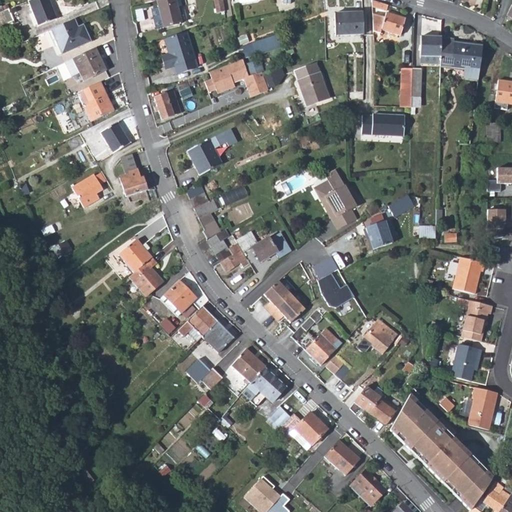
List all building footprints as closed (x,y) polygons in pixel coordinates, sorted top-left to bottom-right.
[(56,19),(48,0),(31,0),(27,2),(37,27),(56,19)] [(181,23),(175,0),(161,0),(157,1),(163,27),(181,23)] [(222,0),(213,0),(217,13),(225,11),(222,0)] [(385,11),(388,4),(385,3),(377,0),(371,0),(371,5),(377,7),(376,9),(384,11),(385,11)] [(337,35),(362,33),(363,33),(361,11),(335,13),(337,35)] [(383,16),(372,12),(372,19),(372,31),(378,33),(379,30),(399,35),(404,19),(384,13),(383,16)] [(79,34),(73,22),(50,33),(61,58),(90,43),(84,32),(79,34)] [(253,42),(256,55),(283,46),(278,33),(253,42)] [(195,68),(184,34),(164,40),(169,59),(161,61),(163,69),(171,67),(174,75),(195,68)] [(237,38),(240,46),(253,42),(254,41),(251,34),(237,38)] [(453,38),(440,36),(440,38),(439,56),(439,64),(462,68),(478,71),(482,47),(453,42),(453,38)] [(420,56),(439,56),(440,38),(420,37),(419,56),(420,56)] [(105,71),(94,49),(72,60),(79,75),(83,82),(105,71)] [(420,63),(439,64),(439,56),(420,56),(420,63)] [(230,64),(208,72),(211,79),(204,82),(208,92),(215,90),(216,94),(234,88),(233,83),(243,80),(250,100),(258,96),(269,91),(265,83),(261,74),(248,78),(242,59),(230,64)] [(72,60),(56,67),(64,82),(79,75),(72,60)] [(294,68),(295,72),(296,82),(300,102),(327,97),(322,72),(321,63),(294,68)] [(275,71),(278,78),(280,83),(285,76),(282,68),(275,71)] [(421,68),(412,68),(412,71),(411,97),(418,97),(420,97),(421,68)] [(461,78),(476,80),(478,71),(462,68),(461,78)] [(400,70),(399,108),(410,108),(411,97),(412,71),(400,70)] [(280,83),(278,78),(275,71),(266,75),(269,82),(271,87),(280,83)] [(114,75),(102,79),(105,87),(117,82),(114,75)] [(194,84),(192,79),(177,85),(179,93),(190,89),(190,88),(195,86),(194,84)] [(506,104),(511,104),(511,82),(497,80),(493,109),(506,110),(506,104)] [(113,111),(99,83),(76,94),(90,123),(113,111)] [(172,94),(154,101),(161,120),(172,116),(170,111),(178,108),(172,94)] [(415,108),(418,109),(418,97),(411,97),(410,108),(415,108)] [(362,115),(361,134),(403,136),(404,116),(373,114),(372,116),(362,115)] [(100,133),(113,154),(121,149),(130,144),(117,123),(100,133)] [(487,123),(485,141),(499,143),(500,136),(496,135),(497,123),(487,123)] [(209,141),(187,153),(199,177),(221,166),(209,141)] [(120,164),(123,172),(134,165),(131,157),(127,160),(120,164)] [(128,175),(118,179),(125,198),(147,190),(142,179),(139,180),(134,165),(123,172),(124,174),(128,173),(128,175)] [(511,167),(497,167),(497,179),(487,180),(488,190),(501,190),(501,184),(511,183),(511,167)] [(326,180),(315,187),(320,197),(320,198),(323,196),(335,217),(331,219),(337,229),(354,219),(349,210),(354,206),(333,170),(328,173),(330,178),(326,180)] [(21,175),(15,178),(16,181),(18,187),(25,184),(21,175)] [(102,190),(93,175),(71,188),(83,208),(98,199),(95,194),(102,190)] [(185,192),(189,200),(204,193),(200,185),(185,192)] [(222,193),(225,204),(249,196),(246,185),(222,193)] [(189,200),(193,209),(208,202),(204,193),(189,200)] [(412,205),(406,195),(387,206),(393,216),(412,205)] [(319,199),(331,219),(335,217),(323,196),(320,198),(319,199)] [(193,209),(199,220),(209,215),(219,210),(213,199),(208,202),(193,209)] [(374,204),(365,209),(369,216),(378,211),(374,204)] [(507,210),(489,210),(489,228),(504,228),(504,223),(506,223),(507,210)] [(199,220),(204,230),(215,225),(209,215),(199,220)] [(391,242),(383,220),(364,227),(372,249),(391,242)] [(416,233),(435,233),(435,222),(416,221),(416,233)] [(201,232),(205,240),(218,232),(215,225),(204,230),(201,232)] [(228,236),(224,230),(206,240),(210,247),(228,236)] [(444,231),(443,239),(446,238),(446,239),(455,239),(455,231),(444,231)] [(248,233),(235,242),(236,244),(240,250),(241,253),(249,248),(258,262),(274,252),(277,257),(289,250),(277,232),(267,238),(266,236),(255,243),(248,233)] [(50,249),(56,260),(73,249),(67,239),(50,249)] [(117,255),(133,274),(152,258),(146,252),(141,246),(136,240),(117,255)] [(226,248),(221,241),(211,248),(215,255),(226,248)] [(236,244),(227,250),(231,256),(240,250),(236,244)] [(215,255),(219,263),(231,256),(227,250),(226,248),(215,255)] [(238,264),(239,265),(246,260),(241,253),(240,250),(231,256),(219,263),(218,264),(224,273),(238,264)] [(339,268),(332,256),(313,267),(320,279),(332,273),(339,268)] [(157,265),(152,258),(133,274),(128,278),(144,296),(162,281),(152,270),(157,265)] [(478,272),(480,264),(456,258),(449,290),(470,295),(476,271),(478,272)] [(241,269),(248,264),(246,260),(239,265),(241,269)] [(303,287),(311,282),(301,264),(292,269),(303,287)] [(320,279),(319,280),(321,293),(329,306),(337,308),(355,297),(347,284),(341,288),(332,273),(320,279)] [(181,313),(196,299),(178,282),(164,296),(181,313)] [(283,315),(297,300),(281,283),(273,290),(275,291),(267,298),(283,315)] [(467,302),(459,339),(478,344),(485,315),(487,316),(490,307),(481,305),(467,302)] [(217,322),(201,307),(186,321),(202,337),(217,322)] [(293,318),(289,313),(278,323),(283,328),(293,318)] [(336,319),(347,330),(352,325),(341,314),(336,319)] [(166,316),(160,324),(170,333),(177,326),(166,316)] [(375,319),(371,316),(365,323),(369,326),(375,319)] [(313,319),(293,339),(320,367),(341,346),(313,319)] [(233,338),(217,322),(202,337),(219,353),(233,338)] [(365,326),(361,322),(354,330),(358,334),(365,326)] [(437,327),(428,325),(426,331),(433,333),(436,334),(437,327)] [(372,327),(362,339),(381,355),(398,334),(391,329),(385,337),(372,327)] [(349,336),(353,341),(358,334),(354,330),(349,336)] [(454,346),(446,378),(467,383),(469,371),(472,359),(476,360),(478,352),(454,346)] [(230,367),(249,384),(263,369),(252,359),(254,357),(246,350),(230,367)] [(336,354),(326,367),(342,379),(352,368),(336,354)] [(197,383),(206,375),(209,370),(198,359),(185,371),(197,383)] [(435,362),(426,359),(424,368),(433,370),(435,362)] [(413,366),(406,363),(404,366),(400,371),(406,376),(413,366)] [(212,369),(204,377),(201,381),(210,390),(211,391),(222,379),(212,369)] [(285,389),(263,369),(249,384),(241,392),(243,394),(242,395),(255,407),(264,398),(270,405),(285,389)] [(372,392),(380,398),(383,394),(384,392),(377,386),(372,392)] [(353,403),(368,414),(380,398),(372,392),(365,387),(353,403)] [(474,399),(467,426),(487,431),(494,403),(489,402),(491,394),(473,389),(471,398),(474,399)] [(398,406),(383,394),(380,398),(368,414),(384,426),(390,418),(398,406)] [(411,394),(391,430),(396,435),(399,433),(406,439),(403,442),(411,449),(413,447),(439,421),(427,409),(424,412),(415,403),(418,400),(411,394)] [(454,408),(445,399),(439,406),(449,414),(454,408)] [(265,420),(277,431),(280,427),(288,418),(278,408),(279,408),(278,407),(265,420)] [(278,408),(288,418),(289,417),(279,408),(278,408)] [(289,417),(288,418),(280,427),(289,434),(293,430),(311,446),(312,447),(328,431),(309,413),(301,422),(292,414),(289,417)] [(439,421),(413,447),(428,462),(451,439),(441,428),(443,425),(439,421)] [(289,434),(307,451),(311,446),(293,430),(289,434)] [(451,439),(428,462),(425,465),(443,482),(446,479),(469,457),(473,453),(455,435),(451,439)] [(359,459),(336,441),(323,457),(345,476),(359,459)] [(469,457),(446,479),(461,495),(485,472),(469,457)] [(471,511),(474,506),(494,476),(488,469),(485,472),(461,495),(458,498),(471,511)] [(373,503),(386,491),(364,470),(353,482),(359,487),(357,488),(373,503)] [(262,478),(245,497),(260,511),(265,511),(283,496),(262,478)] [(348,487),(370,507),(373,503),(357,488),(359,487),(353,482),(348,487)] [(490,489),(481,502),(496,511),(498,511),(506,501),(498,495),(503,487),(494,482),(489,489),(490,489)] [(420,511),(400,490),(396,495),(401,500),(400,501),(403,503),(394,511),(420,511)] [(511,511),(511,499),(508,497),(506,501),(498,511),(511,511)]
